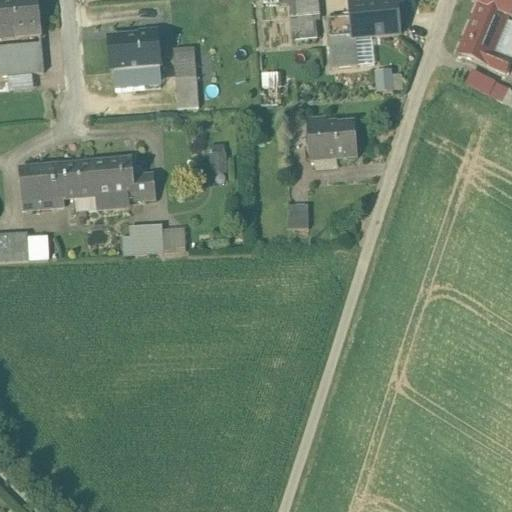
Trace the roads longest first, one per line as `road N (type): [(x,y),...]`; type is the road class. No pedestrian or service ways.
road 1 (residential): [(449,0),(279,511)]
road 2 (residential): [(74,122),(64,0)]
